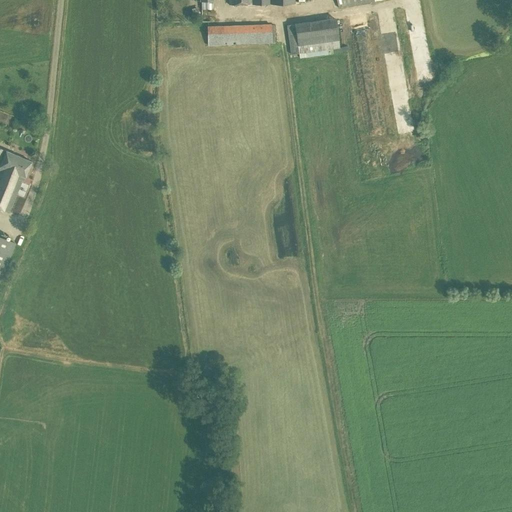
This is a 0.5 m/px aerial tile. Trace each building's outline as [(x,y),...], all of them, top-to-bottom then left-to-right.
[(336,0),(338,8),(382,0),(336,0)] [(343,20),(297,24),(300,56),(332,54),(332,53),(350,51),(349,45),(345,45),(343,20)] [(208,46),(271,43),(271,24),(207,26),(208,46)] [(485,47),(486,41),(468,35),(466,40),(485,47)] [(8,151),(7,152),(0,170),(0,207),(10,211),(24,177),(25,177),(32,161),(8,151)] [(0,278),(15,243),(0,236),(0,278)]
